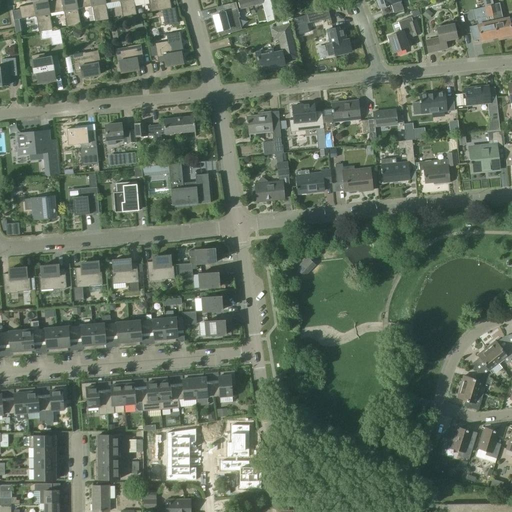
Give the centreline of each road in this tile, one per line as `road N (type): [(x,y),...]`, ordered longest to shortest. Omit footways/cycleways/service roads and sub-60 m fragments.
road 1 (residential): [(511,196),(237,226)]
road 2 (residential): [(256,352),(0,373)]
road 3 (residential): [(0,248),(237,226)]
road 4 (residential): [(0,115),(215,93)]
road 5 (residential): [(511,414),(479,417),(441,404),(460,347),(511,316)]
road 6 (residential): [(331,511),(279,452),(256,352)]
road 7 (residential): [(215,93),(380,75)]
road 8 (residential): [(237,226),(215,93)]
road 9 (residential): [(380,75),(511,61)]
road 10 (residential): [(256,352),(237,226)]
